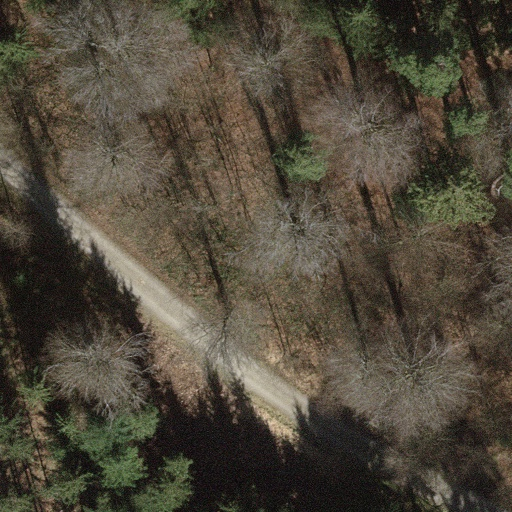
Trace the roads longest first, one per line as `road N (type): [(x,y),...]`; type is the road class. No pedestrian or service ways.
road 1 (track): [(511,506),(283,389),(188,326),(0,170)]
road 2 (track): [(124,273),(0,382)]
